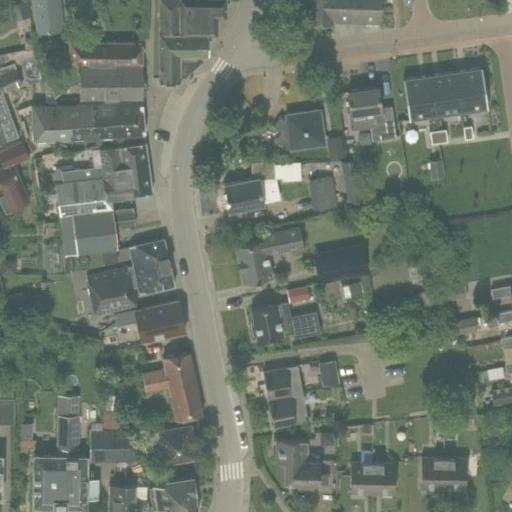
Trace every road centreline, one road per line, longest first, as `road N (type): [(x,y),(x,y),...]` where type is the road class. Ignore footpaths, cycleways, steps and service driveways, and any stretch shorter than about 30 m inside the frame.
road 1 (secondary): [(229,511),(231,472),(178,182),(186,128),(231,52)]
road 2 (residential): [(231,52),(269,59),(511,28)]
